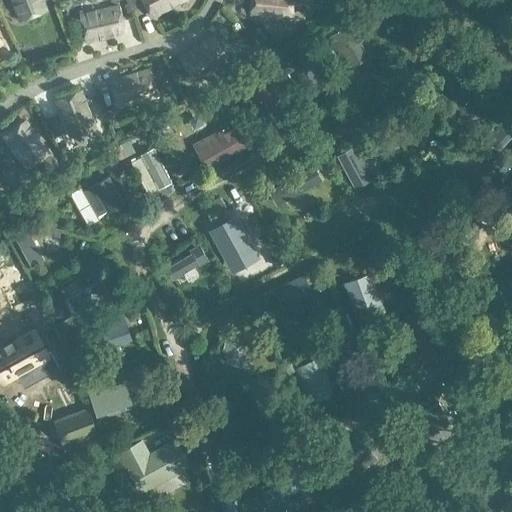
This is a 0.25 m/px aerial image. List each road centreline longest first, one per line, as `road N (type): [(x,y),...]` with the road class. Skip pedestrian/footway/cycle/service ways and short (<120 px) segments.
road 1 (track): [(176,339),(136,262),(150,225),(399,90),(450,43)]
road 2 (track): [(176,339),(307,262),(376,250),(486,198)]
road 3 (track): [(229,507),(258,473),(511,329)]
road 4 (track): [(486,198),(509,259),(455,294),(484,345)]
road 5 (track): [(176,339),(230,511)]
road 6 (unknown): [(511,443),(396,511)]
